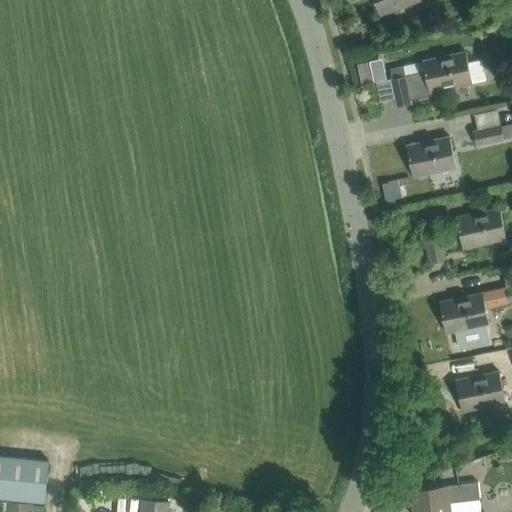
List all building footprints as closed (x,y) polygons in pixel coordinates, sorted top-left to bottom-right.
[(374,0),(380,15),(419,0),(374,0)] [(429,91),(486,79),(482,60),(469,63),(466,51),(423,61),(425,71),(406,75),(404,67),(390,70),(398,106),(412,103),(411,99),(430,95),(429,91)] [(385,70),(372,73),(374,81),(386,78),(385,70)] [(511,123),(501,126),(501,127),(504,139),(511,137),(511,123)] [(475,133),(478,147),(505,142),(504,139),(501,127),(475,133)] [(407,145),(413,176),(456,167),(449,136),(407,145)] [(457,217),(463,248),(508,238),(501,207),(457,217)] [(426,234),(432,262),(445,260),(439,232),(426,234)] [(440,302),(446,332),(460,330),(462,344),(484,339),(481,325),(489,324),(482,293),(440,302)] [(456,380),(463,411),(505,402),(498,371),(456,380)] [(0,497),(46,502),(50,461),(0,455),(0,497)] [(460,483),(413,488),(415,511),(450,511),(450,503),(462,501),(460,483)] [(168,511),(169,501),(143,498),(141,511),(168,511)] [(32,511),(34,504),(8,502),(6,511),(32,511)]
